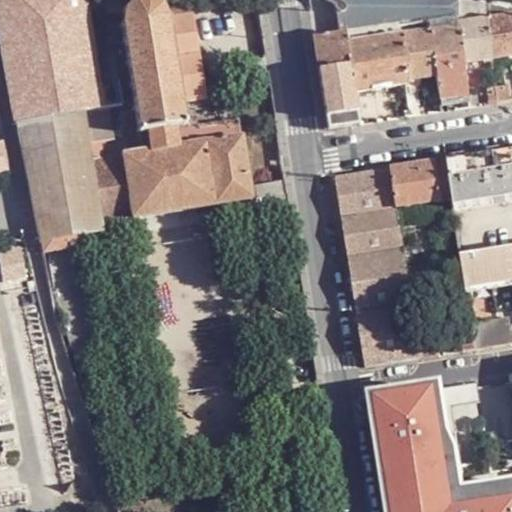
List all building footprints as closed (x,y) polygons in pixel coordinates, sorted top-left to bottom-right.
[(0,0),(0,34),(8,84),(16,123),(38,119),(85,113),(102,110),(83,0),(0,0)] [(106,0),(109,14),(120,14),(121,11),(122,9),(123,6),(125,5),(127,3),(129,2),(131,0),(106,0)] [(121,11),(120,14),(119,18),(119,22),(119,29),(137,133),(187,125),(184,104),(182,93),(173,39),(170,20),(168,12),(165,7),(162,3),(160,1),(156,0),(131,0),(129,2),(127,3),(125,5),(123,6),(122,9),(121,11)] [(334,3),(338,34),(350,32),(351,36),(361,34),(405,27),(432,23),(459,19),(457,1),(453,1),(449,0),(353,0),(354,1),(332,1),(334,3)] [(477,4),(457,1),(459,19),(459,24),(487,20),(485,6),(477,4)] [(499,8),(485,6),(487,20),(511,16),(511,12),(506,10),(502,9),(499,8)] [(511,16),(487,20),(489,46),(491,59),(506,58),(511,56),(511,16)] [(184,104),(191,103),(207,100),(193,17),(170,20),(173,39),(182,93),(184,104)] [(487,20),(459,24),(460,28),(463,63),(491,60),(491,59),(489,46),(487,20)] [(463,63),(460,28),(433,32),(437,76),(440,100),(467,97),(463,63)] [(328,131),(359,127),(355,94),(355,79),(351,44),(351,36),(350,32),(338,34),(313,38),(315,47),(320,82),(328,131)] [(437,76),(433,32),(405,36),(408,79),(427,77),(437,76)] [(361,34),(351,36),(351,44),(362,43),(361,34)] [(355,79),(355,94),(409,90),(408,79),(405,36),(362,43),(351,44),(355,79)] [(102,104),(118,104),(118,76),(102,76),(102,104)] [(410,118),(419,117),(417,104),(419,104),(418,90),(429,89),(427,77),(408,79),(409,90),(410,112),(410,118)] [(488,99),(489,106),(496,105),(496,98),(488,99)] [(207,100),(191,103),(193,119),(214,114),(212,99),(207,100)] [(87,132),(101,217),(251,197),(242,140),(218,144),(192,148),(192,139),(196,138),(193,119),(191,103),(184,104),(187,125),(137,133),(99,140),(98,131),(87,132)] [(250,108),(214,114),(218,144),(242,140),(255,138),(250,108)] [(85,113),(38,119),(16,123),(39,242),(82,235),(104,231),(101,217),(87,132),(85,113)] [(0,173),(10,171),(6,141),(0,142),(0,173)] [(511,153),(447,164),(453,202),(455,212),(511,202),(511,153)] [(447,164),(392,172),(398,211),(453,202),(447,164)] [(398,211),(392,172),(337,181),(366,369),(422,360),(417,327),(410,286),(398,211)] [(41,253),(83,246),(84,246),(82,235),(39,242),(41,253)] [(54,320),(89,427),(108,423),(83,246),(41,253),(54,320)] [(19,248),(0,251),(0,268),(3,283),(25,279),(19,248)] [(511,248),(461,257),(467,289),(511,282),(511,248)] [(472,326),(476,352),(511,346),(511,342),(508,321),(472,326)] [(417,327),(422,360),(440,357),(435,324),(417,327)] [(511,511),(511,493),(482,498),(482,492),(455,497),(439,389),(382,397),(399,511),(511,511)] [(371,399),(388,511),(399,511),(382,397),(371,399)] [(482,492),(482,498),(511,493),(511,484),(481,489),(482,492)]
